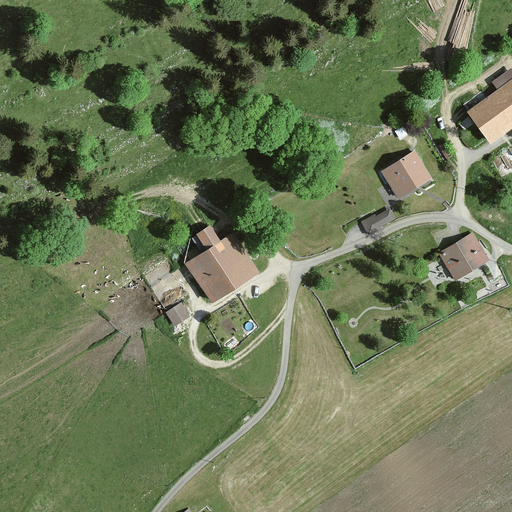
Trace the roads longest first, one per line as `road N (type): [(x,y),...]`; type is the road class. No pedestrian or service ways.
road 1 (unclassified): [(156,511),(272,401),(298,270),(420,218),(456,216),(511,249)]
road 2 (track): [(0,221),(33,220),(118,194),(165,192),(215,204),(298,270)]
road 3 (track): [(197,306),(195,352),(221,365),(248,351),(290,305)]
